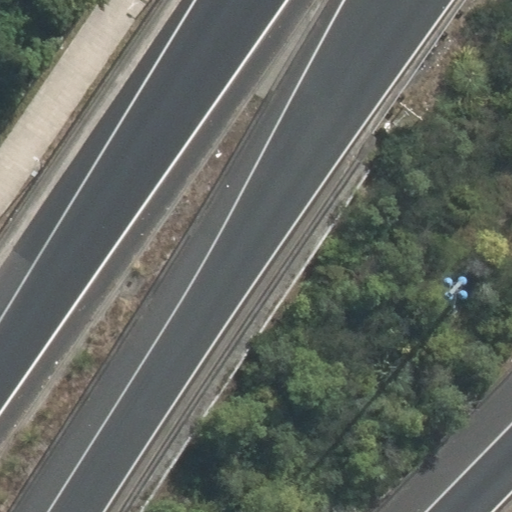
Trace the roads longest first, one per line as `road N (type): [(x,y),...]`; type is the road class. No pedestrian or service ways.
road 1 (motorway): [(82,511),(404,0)]
road 2 (motorway): [(0,366),(246,0)]
